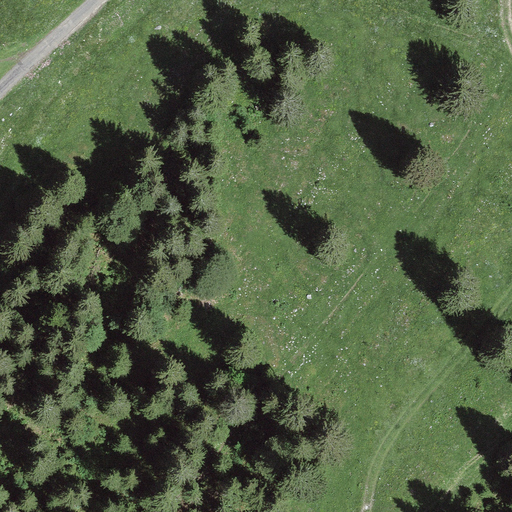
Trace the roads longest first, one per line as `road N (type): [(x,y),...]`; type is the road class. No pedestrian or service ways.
road 1 (track): [(368,511),(383,448),(511,291)]
road 2 (track): [(0,90),(97,0)]
